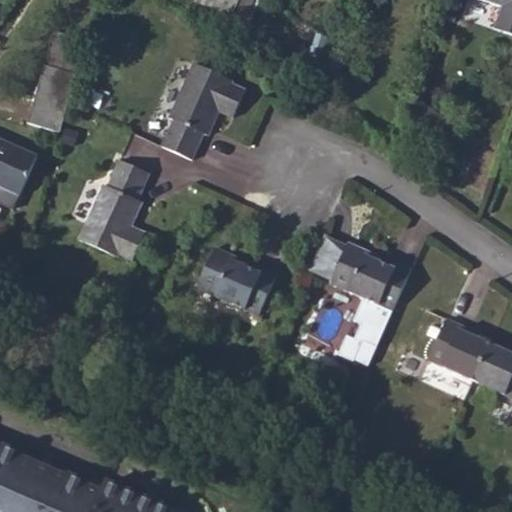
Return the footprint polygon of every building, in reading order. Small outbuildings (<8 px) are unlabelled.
[(195,0),(220,11),(240,18),(247,0),(195,0)] [(251,27),(259,0),(253,0),(244,25),(251,27)] [(268,0),(259,0),(251,27),(258,30),(268,0)] [(485,0),(470,0),(468,4),(481,11),(480,14),(494,21),(501,7),(485,0)] [(80,103),(97,49),(67,41),(38,131),(69,141),(80,103)] [(181,116),(169,142),(200,156),(211,130),(217,131),(227,108),(240,113),(251,86),(238,78),(239,75),(202,58),(176,114),(181,116)] [(452,123),(419,98),(409,132),(446,158),(457,142),(446,133),(452,123)] [(0,189),(27,202),(45,162),(0,141),(0,189)] [(156,170),(127,155),(115,182),(111,181),(87,235),(124,253),(126,250),(140,256),(153,229),(139,222),(150,197),(144,195),(156,170)] [(27,202),(0,189),(0,207),(21,216),(27,202)] [(320,259),(340,269),(352,241),(333,232),(320,259)] [(375,361),(394,319),(418,265),(401,258),(399,263),(383,255),(371,249),(374,244),(355,236),(352,241),(340,269),(336,277),(370,292),(348,337),(356,341),(350,355),(342,352),(333,371),(350,379),(362,354),(375,361)] [(266,271),(248,263),(235,258),(238,251),(221,243),(203,284),(264,313),(282,273),(269,266),(266,271)] [(371,249),(383,255),(386,250),(374,244),(371,249)] [(235,258),(248,263),(251,257),(238,251),(235,258)] [(433,351),(481,374),(496,340),(478,331),(466,325),(468,318),(452,311),(433,351)] [(481,324),(468,318),(466,325),(478,331),(481,324)] [(496,340),(481,374),(511,387),(511,347),(510,346),(496,340)] [(0,449),(0,511),(180,511),(114,484),(109,495),(93,488),(95,485),(76,477),(74,480),(26,460),(28,457),(10,449),(9,453),(0,449)]
